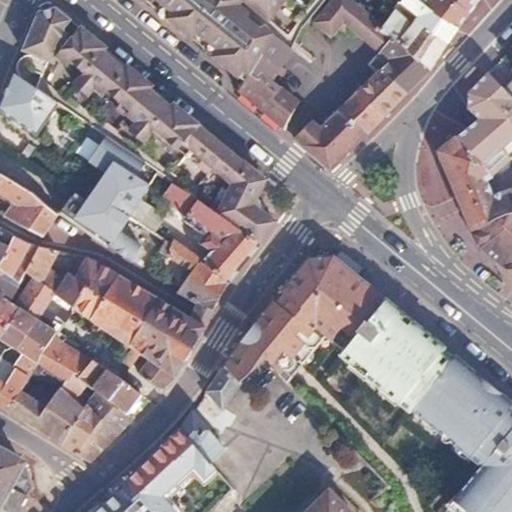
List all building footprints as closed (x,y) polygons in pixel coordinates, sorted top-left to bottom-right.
[(141,0),(175,27),(208,55),(221,65),(244,84),(274,34),(292,48),(295,44),(295,41),(297,39),(306,22),(310,25),(316,32),(323,25),(332,33),(343,21),(380,51),(393,36),(382,28),(385,23),(355,0),(332,0),(317,18),(316,17),(312,14),(323,0),(241,0),(235,7),(227,0),(141,0)] [(402,0),(403,0),(419,14),(417,16),(449,41),(458,28),(430,8),(418,0),(402,0)] [(418,0),(430,8),(458,28),(471,10),(458,0),(418,0)] [(458,0),(471,10),(479,0),(458,0)] [(385,23),(382,28),(393,36),(432,68),(449,41),(417,16),(414,19),(397,6),(393,11),(393,12),(385,23)] [(38,13),(22,52),(53,64),(59,50),(59,32),(66,24),(53,13),(38,13)] [(66,24),(59,32),(99,65),(106,56),(66,24)] [(22,52),(13,75),(58,104),(61,106),(77,86),(80,88),(99,65),(59,32),(59,50),(53,64),(22,52)] [(244,84),(239,93),(287,132),(295,110),(293,108),(297,100),(272,81),(292,48),(274,34),(244,84)] [(380,51),(369,65),(378,73),(384,68),(409,91),(432,68),(393,36),(380,51)] [(106,56),(99,65),(138,96),(144,88),(106,56)] [(77,86),(61,106),(92,127),(94,129),(124,93),(134,102),(138,96),(99,65),(80,88),(77,86)] [(378,73),(358,92),(384,115),(409,91),(384,68),(378,73)] [(13,75),(0,106),(0,111),(38,135),(58,104),(13,75)] [(144,88),(138,96),(161,115),(167,106),(144,88)] [(358,92),(339,109),(370,130),(384,115),(358,92)] [(124,93),(94,129),(112,141),(114,143),(133,156),(161,115),(138,96),(134,102),(124,93)] [(167,106),(161,115),(188,138),(173,156),(181,162),(193,147),(190,144),(198,131),(167,106)] [(314,121),(296,140),(331,169),(370,130),(339,109),(321,127),(314,121)] [(161,115),(133,156),(139,160),(147,150),(151,153),(155,148),(162,154),(165,150),(173,156),(188,138),(161,115)] [(0,122),(0,138),(7,144),(15,133),(0,122)] [(92,127),(55,177),(76,193),(112,141),(94,129),(92,127)] [(198,131),(190,144),(193,147),(203,134),(198,131)] [(181,162),(167,178),(173,183),(228,222),(242,205),(237,200),(245,190),(251,194),(261,181),(203,134),(193,147),(181,162)] [(458,138),(441,153),(474,229),(511,213),(511,188),(495,194),(488,181),(490,179),(458,138)] [(120,231),(129,215),(141,200),(150,186),(160,173),(141,161),(139,160),(133,156),(114,143),(97,166),(111,176),(92,202),(78,192),(61,215),(106,247),(111,246),(135,262),(145,247),(120,231)] [(147,150),(139,160),(141,161),(160,173),(173,156),(165,150),(162,154),(155,148),(151,153),(147,150)] [(173,156),(160,173),(167,178),(181,162),(173,156)] [(0,173),(0,190),(15,200),(5,217),(19,225),(43,236),(59,214),(32,192),(1,174),(0,173)] [(242,205),(228,222),(258,243),(275,222),(255,208),(267,185),(261,181),(251,194),(245,190),(237,200),(242,205)] [(173,183),(164,195),(167,202),(187,215),(184,219),(206,235),(200,243),(211,253),(203,262),(229,283),(261,245),(258,243),(228,222),(173,183)] [(141,200),(129,215),(155,232),(165,217),(141,200)] [(511,213),(474,229),(482,247),(511,272),(511,213)] [(0,269),(15,238),(0,228),(0,269)] [(15,238),(0,269),(22,282),(25,277),(39,247),(15,238)] [(167,242),(160,252),(192,272),(181,288),(179,292),(197,303),(212,313),(229,283),(203,262),(175,242),(171,246),(167,242)] [(331,257),(310,261),(291,281),(254,329),(225,367),(240,385),(265,361),(278,374),(289,363),(321,328),(351,352),(345,359),(425,421),(424,422),(500,482),(477,511),(511,511),(511,403),(432,339),(400,311),(362,281),(341,264),(331,257)] [(87,285),(74,308),(129,345),(145,321),(159,300),(116,274),(103,295),(87,285)] [(0,296),(3,298),(11,303),(18,289),(0,278),(0,296)] [(33,282),(18,307),(20,308),(38,319),(58,332),(74,308),(33,282)] [(3,298),(0,303),(0,337),(1,338),(20,308),(18,307),(11,303),(3,298)] [(159,300),(145,321),(192,349),(206,328),(205,327),(192,319),(159,300)] [(197,303),(192,319),(205,327),(212,313),(197,303)] [(20,308),(1,338),(15,348),(17,350),(38,319),(20,308)] [(0,381),(0,408),(9,414),(21,393),(31,377),(45,353),(55,337),(58,332),(38,319),(17,350),(24,354),(15,369),(17,370),(8,387),(0,381)] [(145,321),(129,345),(135,350),(141,354),(150,360),(140,374),(156,389),(161,389),(162,391),(175,377),(192,349),(145,321)] [(55,337),(45,353),(72,372),(88,385),(92,387),(106,370),(93,359),(55,337)] [(135,350),(126,362),(132,367),(141,354),(135,350)] [(45,353),(31,377),(38,382),(49,379),(53,383),(61,390),(72,372),(45,353)] [(0,360),(0,381),(8,387),(17,370),(15,369),(0,360)] [(225,367),(207,393),(222,410),(240,385),(225,367)] [(106,370),(92,387),(97,391),(129,415),(142,398),(106,370)] [(72,372),(61,390),(76,402),(88,385),(72,372)] [(53,383),(50,387),(58,395),(61,390),(53,383)] [(58,395),(50,409),(65,418),(70,410),(79,417),(84,410),(76,402),(61,390),(58,395)] [(100,423),(76,454),(91,463),(134,419),(129,415),(97,391),(84,410),(100,423)] [(21,393),(9,414),(63,444),(76,424),(65,418),(50,409),(39,403),(21,393)] [(63,444),(62,446),(76,454),(100,423),(84,410),(79,417),(76,424),(63,444)] [(70,410),(65,418),(76,424),(79,417),(70,410)] [(192,416),(181,432),(212,464),(224,452),(192,416)] [(0,506),(22,467),(23,464),(0,451),(0,506)] [(22,467),(0,506),(0,508),(7,511),(18,511),(33,489),(27,470),(22,467)] [(349,511),(329,491),(307,511),(349,511)]
